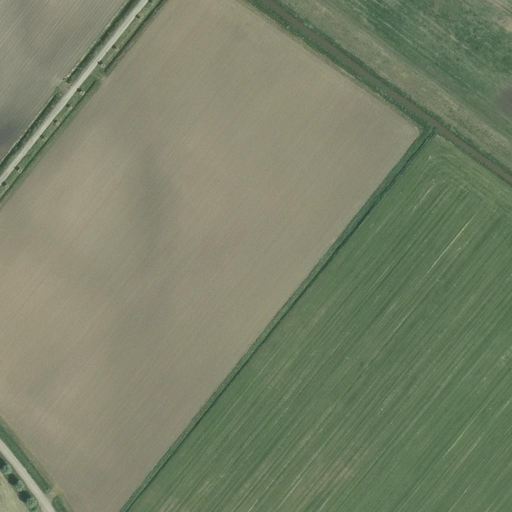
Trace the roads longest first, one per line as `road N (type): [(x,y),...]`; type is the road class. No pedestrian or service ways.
road 1 (unclassified): [(0,183),(146,0)]
road 2 (track): [(324,0),(511,136)]
